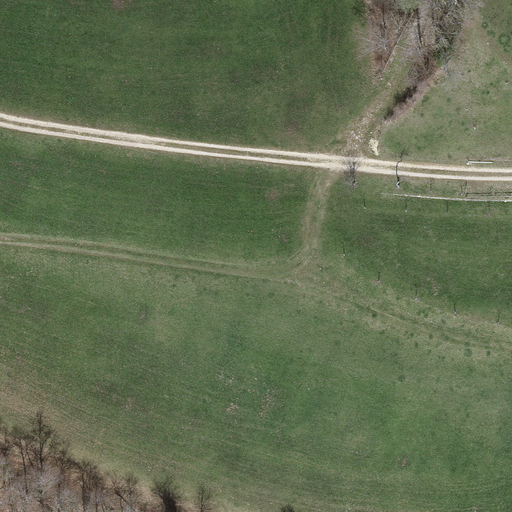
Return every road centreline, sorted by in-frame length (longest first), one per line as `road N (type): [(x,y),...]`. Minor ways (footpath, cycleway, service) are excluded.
road 1 (track): [(511,174),(339,163),(0,119)]
road 2 (track): [(339,163),(378,108),(408,0)]
